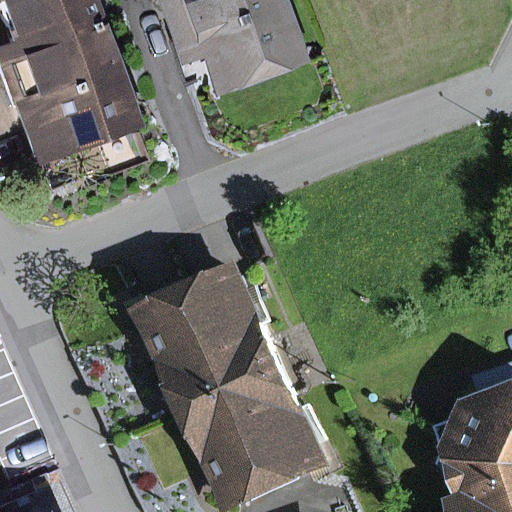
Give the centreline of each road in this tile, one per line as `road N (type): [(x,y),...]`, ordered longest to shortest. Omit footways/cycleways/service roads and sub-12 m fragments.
road 1 (residential): [(511,87),(19,268)]
road 2 (residential): [(120,511),(19,268)]
